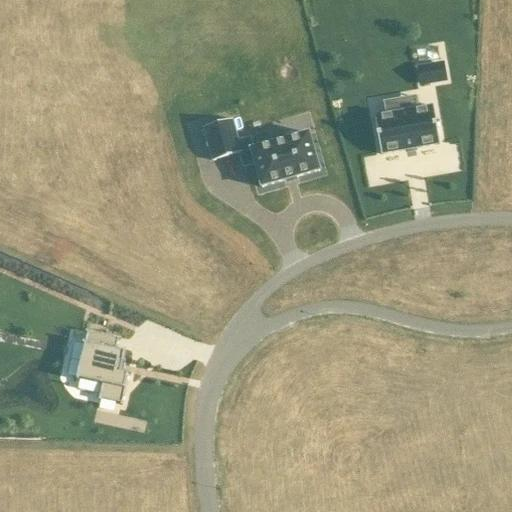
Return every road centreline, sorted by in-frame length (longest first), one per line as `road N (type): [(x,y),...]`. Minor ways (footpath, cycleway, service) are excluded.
road 1 (residential): [(511,216),(373,235),(302,262),(261,292),(208,405),(209,511)]
road 2 (track): [(511,327),(446,330),(331,310),(273,326),(224,365)]
